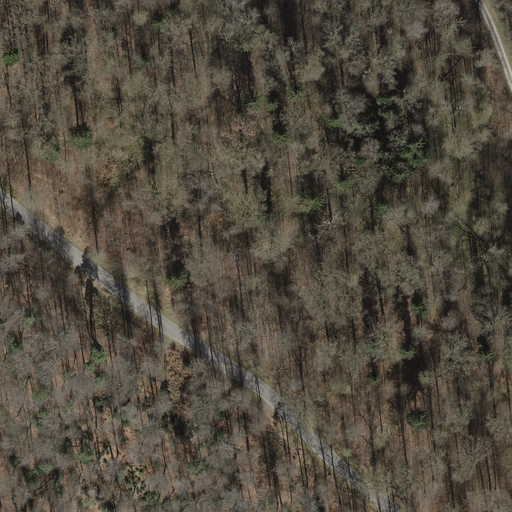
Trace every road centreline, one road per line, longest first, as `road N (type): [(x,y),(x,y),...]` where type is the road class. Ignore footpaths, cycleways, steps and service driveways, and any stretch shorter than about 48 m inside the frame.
road 1 (unclassified): [(0,196),(118,292),(270,397),(395,511)]
road 2 (motorway): [(511,394),(474,445),(442,511)]
